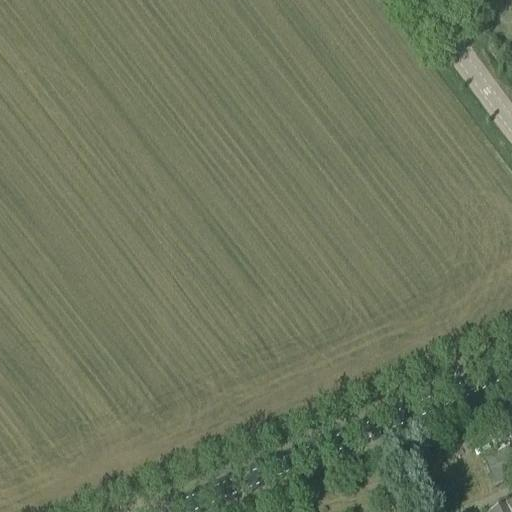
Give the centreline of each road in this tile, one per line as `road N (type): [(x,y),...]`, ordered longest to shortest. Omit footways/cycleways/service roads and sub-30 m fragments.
road 1 (secondary): [(166,511),(511,363)]
road 2 (tertiary): [(511,116),(422,0)]
